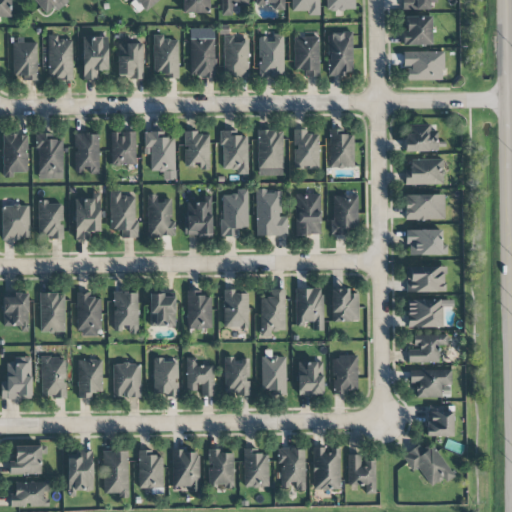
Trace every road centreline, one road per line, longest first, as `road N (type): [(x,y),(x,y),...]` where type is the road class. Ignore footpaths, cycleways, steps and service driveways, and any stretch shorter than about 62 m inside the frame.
road 1 (residential): [(511,100),(0,107)]
road 2 (residential): [(376,0),(382,420)]
road 3 (residential): [(382,420),(0,426)]
road 4 (residential): [(0,266),(377,261)]
road 5 (tertiary): [(508,0),(511,314)]
